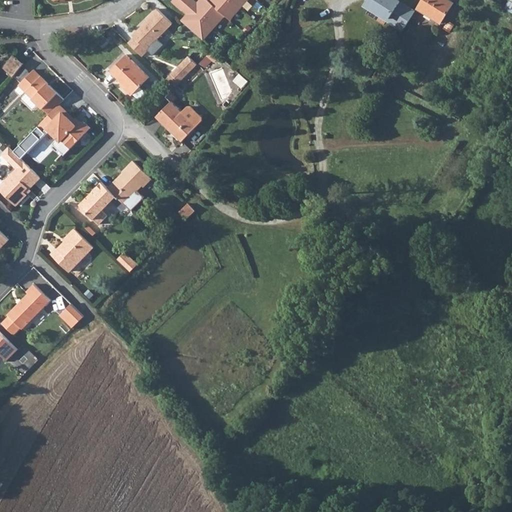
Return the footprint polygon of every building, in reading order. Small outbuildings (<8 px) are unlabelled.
[(214,27),(183,0),(173,0),(173,1),(183,10),(184,9),(188,13),(182,20),(203,40),(214,27)] [(183,0),(214,27),(225,15),(209,0),(200,0),(198,3),(194,0),(183,0)] [(241,7),(233,0),(209,0),(225,15),(230,20),(241,7)] [(399,0),(369,0),(366,5),(389,20),(401,1),(399,0)] [(441,23),(454,3),(449,0),(422,0),(417,8),(441,23)] [(133,36),(135,37),(129,43),(142,56),(148,50),(153,55),(164,44),(158,38),(173,23),(158,9),(146,21),(147,23),(143,27),(142,26),(133,36)] [(246,33),(251,28),(248,25),(243,30),(246,33)] [(221,55),(213,48),(207,55),(214,62),(221,55)] [(150,77),(127,54),(110,71),(126,86),(125,88),(132,96),(134,94),(141,87),(150,77)] [(7,71),(17,58),(14,55),(3,68),(7,71)] [(179,81),(197,64),(189,56),(172,74),(179,81)] [(14,76),(24,64),(17,58),(7,71),(14,76)] [(60,104),(65,99),(34,69),(19,84),(50,114),(51,113),(60,104)] [(166,79),(174,87),(179,81),(172,74),(166,79)] [(141,87),(134,94),(139,99),(146,92),(141,87)] [(183,112),(172,101),(157,116),(182,141),(203,121),(203,117),(191,106),(188,106),(183,112)] [(60,104),(51,113),(56,119),(63,112),(76,125),(79,123),(60,104)] [(51,113),(50,114),(38,126),(44,132),(47,128),(58,138),(53,143),(65,155),(91,128),(84,121),(80,121),(79,123),(76,125),(63,112),(56,119),(51,113)] [(17,168),(4,182),(8,185),(2,191),(16,205),(27,194),(24,191),(27,188),(29,189),(41,177),(10,147),(3,154),(17,168)] [(134,161),(152,178),(155,175),(137,158),(134,161)] [(109,188),(117,196),(126,205),(132,198),(131,197),(142,185),(144,186),(152,178),(134,161),(123,172),(124,173),(125,174),(117,182),(115,181),(109,188)] [(125,174),(124,173),(115,181),(117,182),(125,174)] [(108,215),(103,210),(117,196),(109,188),(103,182),(94,191),(96,192),(89,200),(87,198),(80,205),(99,224),(108,215)] [(180,212),(187,219),(196,210),(189,203),(180,212)] [(95,233),(88,226),(86,228),(93,235),(95,233)] [(70,271),(94,246),(76,228),(64,240),(65,240),(67,243),(60,250),(58,248),(52,254),(70,271)] [(0,246),(1,248),(9,239),(0,230),(0,246)] [(67,243),(65,240),(58,248),(60,250),(67,243)] [(131,271),(138,265),(125,252),(118,259),(131,271)] [(8,315),(9,316),(2,323),(14,335),(21,328),(23,329),(51,300),(34,284),(27,291),(29,293),(8,315)] [(85,316),(72,304),(64,313),(76,325),(85,316)] [(76,325),(64,313),(61,316),(73,328),(76,325)] [(18,349),(0,331),(0,354),(1,354),(7,360),(17,351),(18,349)]
